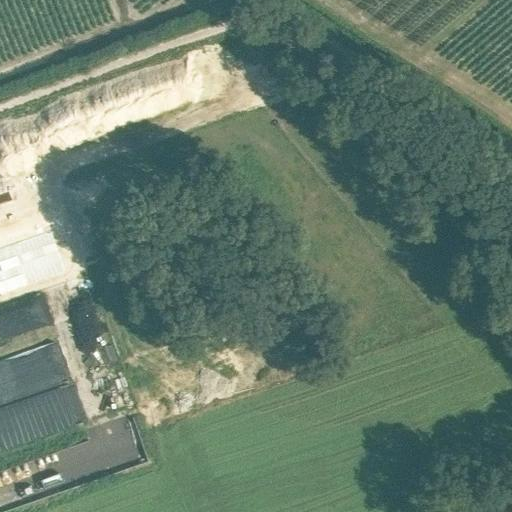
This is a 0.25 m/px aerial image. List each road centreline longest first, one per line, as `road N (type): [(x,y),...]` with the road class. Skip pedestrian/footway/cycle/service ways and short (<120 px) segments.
road 1 (track): [(321,0),(511,123)]
road 2 (track): [(193,0),(0,74)]
